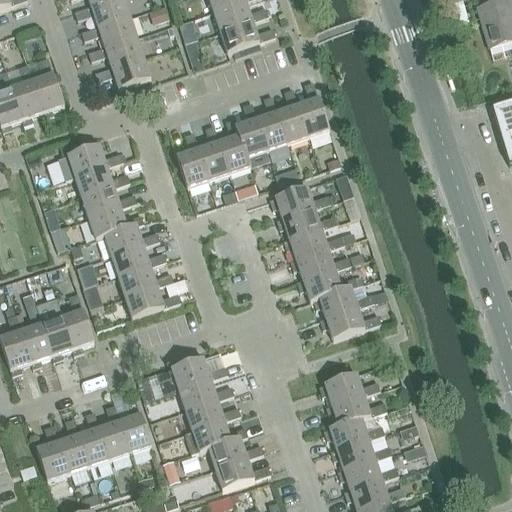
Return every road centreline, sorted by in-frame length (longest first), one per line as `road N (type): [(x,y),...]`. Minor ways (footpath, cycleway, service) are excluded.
road 1 (tertiary): [(504,349),(391,0)]
road 2 (residential): [(314,511),(249,330)]
road 3 (residential): [(136,125),(84,133),(44,16)]
road 4 (residential): [(301,72),(136,125)]
road 5 (residential): [(194,239),(229,220),(242,228),(266,312),(249,330)]
road 6 (residential): [(136,125),(174,221),(194,239)]
road 7 (residential): [(249,330),(225,331),(214,321),(192,257),(194,239)]
